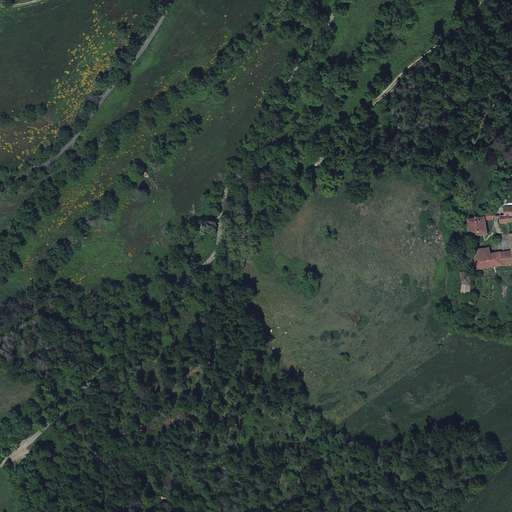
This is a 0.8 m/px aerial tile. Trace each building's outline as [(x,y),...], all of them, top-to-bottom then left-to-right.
[(501,224),(511,222),(511,208),(504,209),(504,217),(500,218),(501,224)] [(492,219),(492,215),(491,214),(484,215),(484,217),(469,221),(471,237),(487,234),(485,220),(492,219)] [(476,263),(477,270),(503,266),(501,253),(491,255),(490,248),(474,251),(476,261),(476,263)] [(511,251),(501,253),(503,266),(511,264),(511,251)] [(468,280),(469,273),(462,273),(463,284),(461,293),(469,295),(471,285),(471,280),(468,280)]
